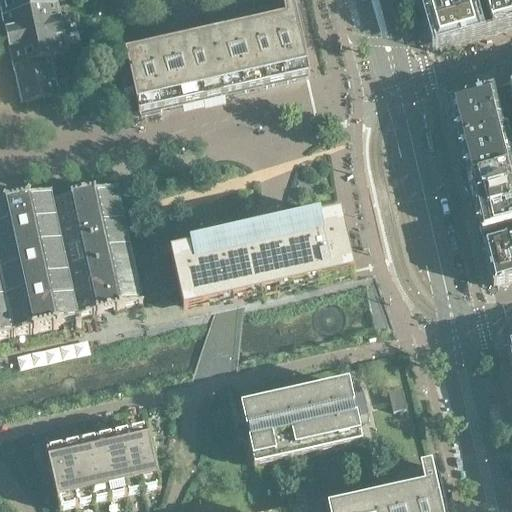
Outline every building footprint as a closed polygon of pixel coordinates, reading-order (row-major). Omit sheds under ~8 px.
[(57,21),(52,0),(0,0),(23,104),(56,97),(48,61),(65,57),(65,53),(81,49),(74,18),(57,21)] [(453,0),(422,0),(425,8),(453,0)] [(473,15),(468,0),(453,0),(425,8),(430,27),(473,15)] [(511,25),(511,23),(505,0),(483,0),(487,11),(492,31),(511,25)] [(308,73),(302,47),(292,2),(281,4),(285,23),(274,25),(274,26),(125,60),(129,76),(118,78),(123,101),(134,99),(137,112),(138,111),(139,118),(140,118),(308,80),(307,74),(308,73)] [(492,31),(487,11),(473,15),(430,27),(436,47),(492,31)] [(511,109),(511,101),(509,89),(449,105),(453,125),(498,113),(511,109)] [(502,130),(498,113),(453,125),(458,143),(502,130)] [(511,169),(507,150),(502,130),(458,143),(467,182),(511,169)] [(511,189),(511,169),(467,182),(471,201),(511,189)] [(476,218),(511,207),(511,189),(471,201),(476,218)] [(21,262),(62,253),(77,320),(96,315),(96,316),(103,315),(121,311),(121,310),(142,305),(117,191),(95,196),(95,195),(70,200),(70,201),(51,205),(50,200),(29,204),(29,203),(4,209),(5,210),(0,210),(0,248),(17,244),(21,262)] [(511,227),(511,207),(476,218),(480,237),(494,233),(511,227)] [(354,277),(340,218),(246,240),(170,257),(183,315),(232,304),(354,277)] [(511,284),(511,278),(503,245),(497,246),(494,233),(480,237),(493,290),(511,284)] [(511,242),(503,245),(511,278),(511,242)] [(77,320),(62,253),(21,262),(17,244),(0,248),(0,346),(10,344),(9,340),(16,339),(17,342),(29,340),(28,336),(32,335),(32,336),(39,335),(39,337),(52,335),(51,332),(57,331),(57,330),(75,326),(76,331),(81,329),(80,324),(78,324),(77,320)] [(362,447),(357,427),(368,425),(363,402),(352,405),(349,389),(241,413),(252,465),(253,465),(254,472),(362,447)] [(405,412),(401,392),(388,395),(392,415),(405,412)] [(69,511),(160,492),(154,466),(147,433),(46,456),(58,511),(69,511)] [(440,511),(431,469),(420,471),(424,490),(413,492),(413,494),(330,511),(440,511)]
